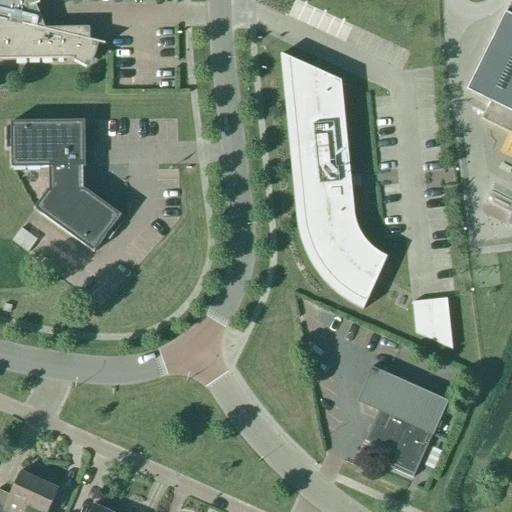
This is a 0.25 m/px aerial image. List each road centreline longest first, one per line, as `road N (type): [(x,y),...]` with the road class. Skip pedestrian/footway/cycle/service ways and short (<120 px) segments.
road 1 (unclassified): [(193,348),(222,310),(242,253),(218,0)]
road 2 (residential): [(243,511),(38,419)]
road 3 (unclassified): [(319,492),(260,438),(193,348)]
road 4 (unclassified): [(57,366),(130,371),(193,348)]
